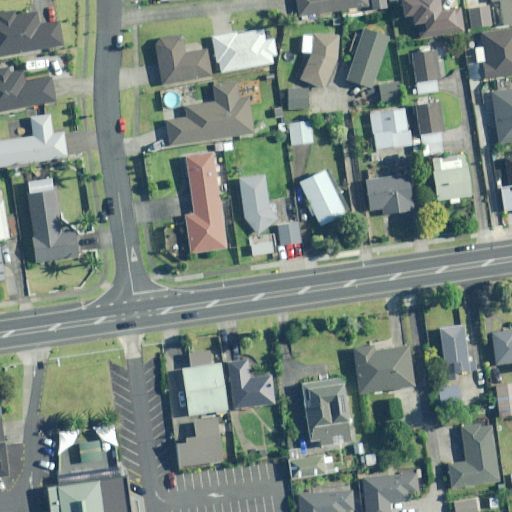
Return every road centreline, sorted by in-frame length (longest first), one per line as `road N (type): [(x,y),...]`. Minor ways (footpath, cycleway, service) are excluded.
road 1 (tertiary): [(135,312),(511,257)]
road 2 (residential): [(111,0),(111,134),(135,312)]
road 3 (tertiary): [(0,334),(135,312)]
